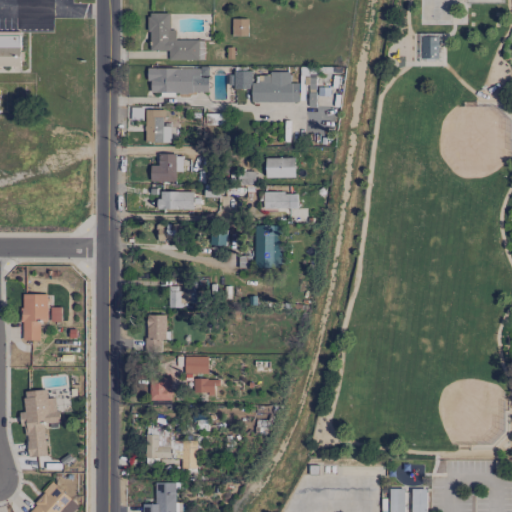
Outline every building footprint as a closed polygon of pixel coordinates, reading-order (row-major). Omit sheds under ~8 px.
[(197,60),(197,40),(175,39),(175,30),(169,29),(169,13),(149,13),(148,50),(167,51),(167,60),(197,60)] [(420,58),(438,59),(439,36),(421,36),(420,58)] [(0,66),(20,66),(20,46),(0,45),(0,66)] [(199,68),(148,68),(148,93),(208,92),(208,77),(199,77),(199,68)] [(233,88),(251,88),(251,70),(234,70),(233,88)] [(298,101),(298,83),(289,83),(289,73),(253,73),(253,102),(298,101)] [(170,126),(163,126),(163,110),(144,110),(145,142),(170,142),(170,126)] [(150,165),(150,181),(175,181),(175,153),(158,154),(158,165),(150,165)] [(294,177),(294,157),(265,158),(265,177),(294,177)] [(193,191),(158,191),(158,209),(192,209),(193,191)] [(295,208),(294,192),(263,192),(263,208),(295,208)] [(181,241),(182,224),(166,223),(166,228),(158,227),(157,240),(181,241)] [(254,267),(281,267),(280,225),(254,225),(254,267)] [(168,307),(194,308),(195,286),(168,286),(168,307)] [(22,339),(40,339),(40,321),(60,321),(60,308),(47,308),(47,293),(21,293),(22,339)] [(165,315),(145,315),(146,349),(161,348),(161,340),(165,340),(165,315)] [(207,357),(184,356),(184,373),(207,373),(207,357)] [(149,399),(170,400),(170,377),(150,377),(149,399)] [(192,393),(216,393),(216,379),(193,378),(192,393)] [(46,456),(43,423),(58,422),(56,397),(47,398),(46,389),(23,391),(25,411),(22,411),(26,458),(46,456)] [(145,434),(145,463),(154,463),(155,458),(181,459),(181,467),(195,467),(196,441),(163,441),(163,435),(145,434)] [(142,511),(174,511),(175,482),(155,482),(154,503),(142,503),(142,511)] [(410,511),(410,489),(389,488),(389,511),(410,511)] [(411,511),(426,511),(426,488),(411,488),(411,511)]
